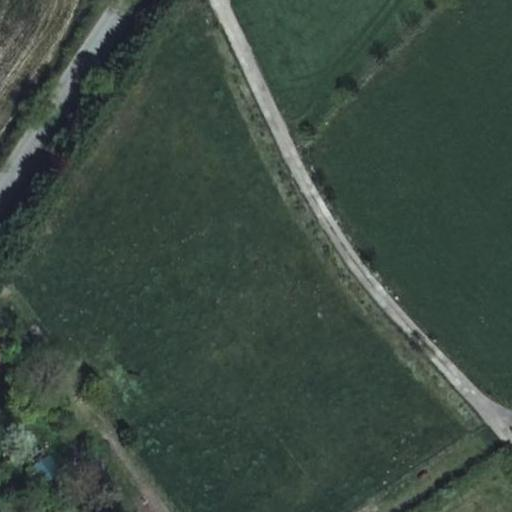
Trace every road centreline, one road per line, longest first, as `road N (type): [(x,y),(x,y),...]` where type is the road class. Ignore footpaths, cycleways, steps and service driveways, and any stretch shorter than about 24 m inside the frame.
road 1 (track): [(207,0),(283,140),(458,401),(511,457)]
road 2 (unclassified): [(0,191),(131,0)]
